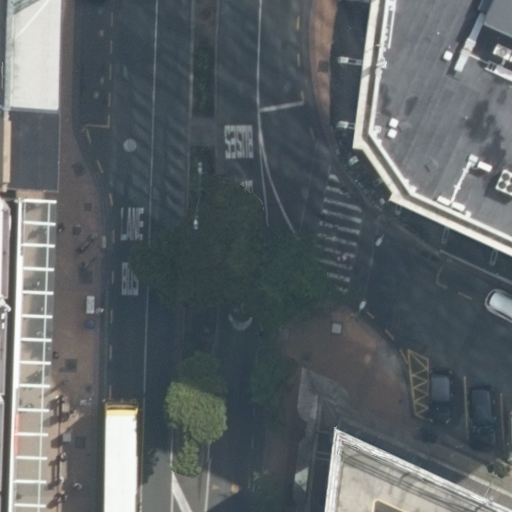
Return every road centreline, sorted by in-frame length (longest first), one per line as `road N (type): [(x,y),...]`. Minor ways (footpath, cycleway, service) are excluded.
road 1 (tertiary): [(142,511),(159,0)]
road 2 (tertiary): [(249,122),(229,511)]
road 3 (unclassified): [(249,122),(310,242),(407,332),(511,378)]
road 4 (tertiary): [(258,0),(249,122)]
